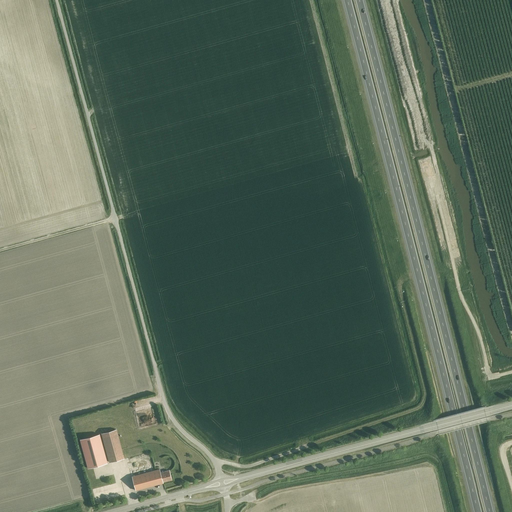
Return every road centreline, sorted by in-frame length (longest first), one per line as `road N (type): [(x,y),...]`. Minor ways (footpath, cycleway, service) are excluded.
road 1 (trunk): [(491,511),(358,0)]
road 2 (trunk): [(344,0),(476,511)]
road 3 (unclassified): [(222,483),(218,465),(175,423),(160,391),(55,0)]
road 4 (tertiary): [(222,483),(511,405)]
